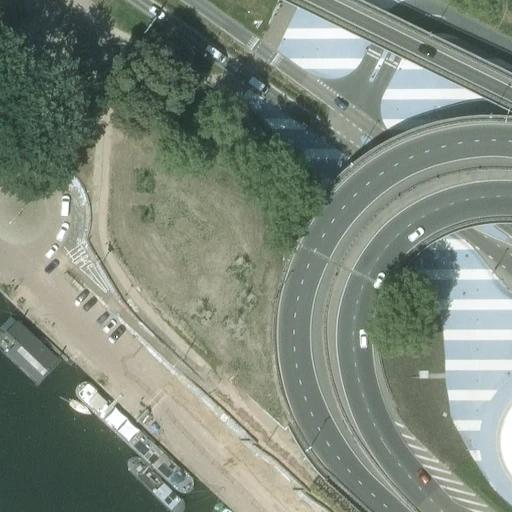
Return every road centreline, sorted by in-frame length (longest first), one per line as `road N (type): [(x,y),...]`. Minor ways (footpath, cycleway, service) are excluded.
road 1 (primary): [(511,153),(462,154),(390,177),(347,210),(305,278),(299,334),(311,404),(387,511)]
road 2 (primary): [(442,511),(368,423),(354,383),(350,315),(359,283),(386,243),(438,210),(511,196)]
road 3 (residential): [(25,256),(39,289),(277,511)]
road 4 (primary): [(137,0),(326,132)]
road 5 (primary): [(511,94),(315,0)]
road 6 (primary): [(344,145),(511,263)]
road 7 (primary): [(511,229),(358,121)]
road 8 (primary): [(341,109),(190,0)]
road 9 (residential): [(25,256),(56,230),(56,202),(38,181),(0,180)]
